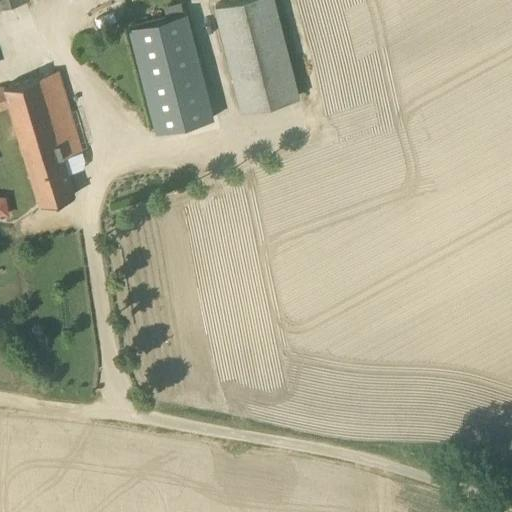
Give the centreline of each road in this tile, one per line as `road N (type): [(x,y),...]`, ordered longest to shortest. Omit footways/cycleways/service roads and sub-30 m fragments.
road 1 (unclassified): [(511,495),(463,478),(124,414)]
road 2 (track): [(124,414),(0,400)]
